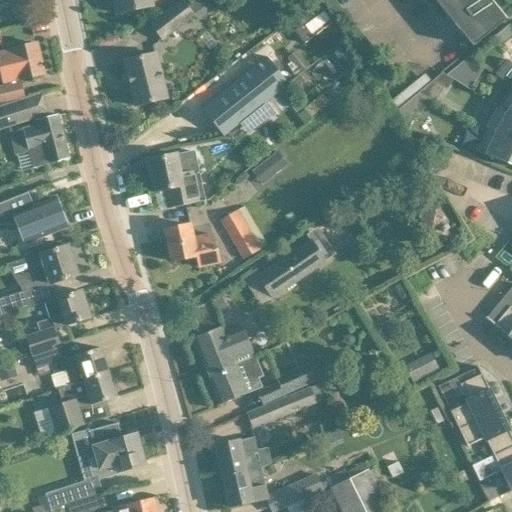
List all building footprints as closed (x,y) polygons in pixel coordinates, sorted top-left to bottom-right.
[(114,0),(117,14),(137,10),(152,6),(151,0),(114,0)] [(151,26),(162,40),(194,16),(198,21),(212,10),(204,0),(196,0),(187,7),(183,1),(151,26)] [(442,0),(437,4),(455,26),(486,0),(442,0)] [(489,0),(486,0),(455,26),(472,47),(506,20),(489,0)] [(511,27),(509,25),(492,39),(500,48),(511,37),(511,27)] [(11,51),(0,53),(0,69),(3,83),(5,82),(6,86),(2,87),(5,101),(25,97),(21,80),(43,75),(36,44),(11,49),(11,51)] [(212,53),(220,62),(230,54),(222,44),(212,53)] [(124,61),(135,106),(166,99),(155,54),(124,61)] [(203,109),(224,136),(251,114),(287,86),(265,59),(203,109)] [(429,82),(416,93),(434,102),(442,87),(430,81),(429,82)] [(287,86),(251,114),(262,127),(297,99),(287,86)] [(511,88),(498,108),(511,116),(511,88)] [(396,109),(394,110),(408,126),(417,109),(409,99),(396,109)] [(24,100),(0,107),(0,130),(31,120),(24,100)] [(297,100),(291,105),(297,113),(303,108),(297,100)] [(511,116),(498,108),(486,128),(511,141),(511,116)] [(37,126),(10,133),(15,154),(28,151),(33,168),(47,164),(50,164),(69,159),(58,115),(38,120),(36,120),(37,126)] [(511,141),(486,128),(475,151),(511,166),(511,141)] [(277,151),(250,170),(259,182),(285,163),(277,151)] [(205,202),(198,170),(197,170),(194,152),(176,156),(176,155),(150,160),(156,191),(168,189),(172,208),(205,202)] [(366,190),(372,199),(414,169),(408,160),(366,190)] [(28,193),(0,203),(0,226),(6,226),(17,225),(25,246),(34,242),(70,228),(57,195),(33,205),(28,193)] [(220,220),(241,258),(266,244),(244,205),(220,220)] [(418,217),(430,235),(448,222),(436,205),(418,217)] [(292,212),(285,216),(293,230),(300,226),(292,212)] [(310,226),(315,234),(331,223),(326,215),(310,226)] [(165,230),(171,262),(196,256),(198,267),(220,262),(217,247),(215,247),(212,235),(193,239),(190,225),(165,230)] [(254,276),(270,300),(326,262),(309,238),(254,276)] [(26,258),(31,273),(35,288),(50,284),(58,282),(77,276),(67,245),(26,258)] [(0,298),(0,316),(37,305),(31,289),(0,298)] [(26,337),(31,356),(60,347),(54,329),(90,318),(82,291),(44,303),(49,319),(36,323),(39,333),(26,337)] [(511,305),(504,298),(498,305),(506,312),(510,307),(511,305)] [(506,312),(498,305),(492,311),(501,318),(506,312)] [(511,308),(510,307),(506,312),(501,318),(495,326),(511,340),(511,308)] [(495,326),(501,318),(492,311),(486,319),(495,326)] [(255,356),(243,326),(224,333),(221,327),(193,338),(209,378),(237,367),(236,364),(250,358),(255,356)] [(64,371),(69,385),(108,373),(100,348),(64,360),(60,347),(31,356),(36,369),(49,365),(53,375),(64,371)] [(431,355),(405,369),(413,384),(439,371),(431,355)] [(237,367),(209,378),(219,405),(262,388),(258,378),(263,377),(255,357),(250,358),(236,364),(237,367)] [(15,374),(12,363),(0,367),(0,373),(2,379),(15,374)] [(276,380),(278,384),(283,396),(316,383),(309,367),(276,380)] [(482,374),(478,367),(478,368),(465,374),(468,381),(482,374)] [(83,425),(79,410),(117,397),(108,373),(69,385),(69,386),(58,390),(62,403),(47,408),(56,434),(83,425)] [(499,410),(482,374),(468,381),(460,385),(469,403),(451,411),(459,429),(499,410)] [(460,385),(468,381),(465,374),(452,380),(455,387),(460,385)] [(455,387),(452,380),(439,386),(442,393),(455,387)] [(247,414),(253,428),(325,397),(319,384),(310,388),(309,387),(247,414)] [(328,397),(344,424),(353,419),(337,392),(328,397)] [(511,446),(511,437),(499,410),(459,429),(468,446),(486,438),(494,455),(511,446)] [(88,432),(88,433),(89,432),(99,469),(116,465),(118,472),(144,465),(136,434),(121,438),(117,425),(118,425),(118,423),(88,432)] [(222,476),(261,468),(254,438),(239,441),(239,440),(215,446),(222,476)] [(511,490),(511,446),(494,455),(511,491),(511,490)] [(267,498),(264,485),(261,468),(222,476),(229,507),(248,503),(253,502),(252,501),(267,498)] [(330,487),(342,511),(387,511),(367,470),(366,469),(357,474),(348,478),(330,487)] [(344,471),(327,479),(330,487),(348,478),(344,471)] [(463,471),(455,475),(459,483),(467,480),(463,471)] [(322,490),(314,473),(277,490),(285,507),(303,498),(322,490)] [(50,509),(67,505),(102,493),(97,477),(45,494),(50,509)] [(491,488),(485,492),(489,501),(496,498),(491,488)] [(325,496),(322,490),(303,498),(306,505),(325,496)] [(102,493),(67,505),(68,511),(88,511),(106,507),(102,493)] [(155,511),(152,498),(112,508),(112,511),(155,511)]
